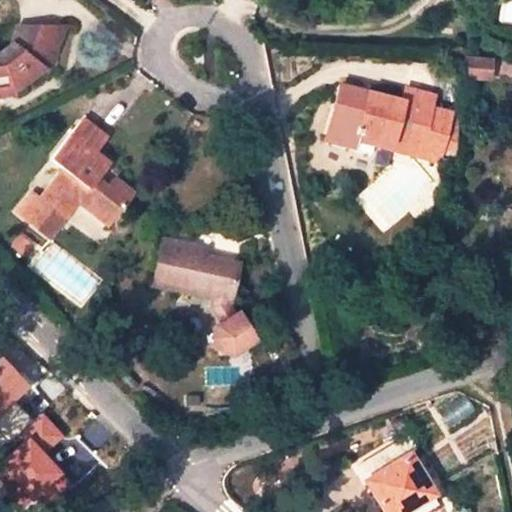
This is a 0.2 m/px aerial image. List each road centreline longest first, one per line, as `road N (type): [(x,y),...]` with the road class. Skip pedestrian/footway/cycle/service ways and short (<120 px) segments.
road 1 (residential): [(263,144),(248,53),(214,25),(179,26),(159,50),(168,92),(235,135)]
road 2 (residential): [(331,412),(263,144)]
road 3 (residential): [(176,468),(0,277)]
road 4 (residential): [(511,360),(331,412)]
road 5 (residential): [(331,412),(176,468)]
